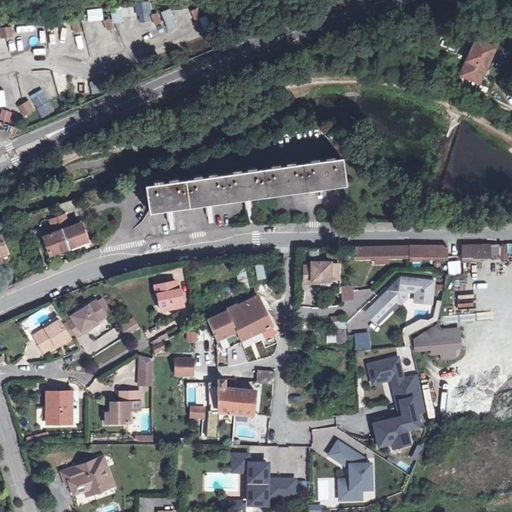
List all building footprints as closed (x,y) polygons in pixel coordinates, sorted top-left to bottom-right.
[(185,9),(189,19),(193,17),(189,7),(185,9)] [(160,12),(168,30),(177,26),(170,8),(160,12)] [(192,10),(194,19),(201,17),(198,8),(192,10)] [(111,9),(112,22),(122,21),(121,9),(111,9)] [(145,15),(149,24),(154,22),(149,13),(145,15)] [(98,20),(103,30),(108,28),(104,18),(98,20)] [(185,31),(188,40),(203,36),(200,27),(185,31)] [(442,39),(439,46),(456,54),(459,46),(442,39)] [(474,40),(463,67),(481,74),(492,47),(474,40)] [(387,49),(394,57),(399,52),(392,44),(387,49)] [(463,67),(460,73),(479,81),(481,74),(463,67)] [(28,78),(22,78),(23,94),(30,94),(28,78)] [(98,78),(88,82),(92,95),(102,92),(98,78)] [(41,89),(29,96),(42,118),(54,110),(41,89)] [(17,103),(23,111),(31,106),(25,98),(17,103)] [(335,159),(140,186),(143,210),(170,207),(209,201),(249,196),(288,190),(317,186),(318,186),(339,183),(335,159)] [(49,225),(68,221),(66,213),(48,217),(49,225)] [(73,227),(63,230),(70,248),(89,241),(82,223),(73,227)] [(63,230),(44,237),(51,255),(70,248),(63,230)] [(0,262),(0,256),(9,253),(2,236),(1,236),(0,234),(0,262)] [(462,245),(463,257),(474,256),(474,259),(481,259),(491,259),(491,254),(499,254),(498,244),(462,245)] [(440,245),(413,246),(413,257),(416,257),(426,257),(440,257),(440,245)] [(391,246),(363,246),(363,258),(381,257),(391,257),(391,246)] [(391,246),(391,257),(394,257),(413,257),(413,246),(391,246)] [(0,256),(0,262),(11,258),(9,253),(0,256)] [(321,282),(331,282),(331,261),(312,261),(312,265),(305,265),(305,285),(312,285),(312,282),(321,282)] [(258,279),(266,277),(262,262),(254,264),(258,279)] [(460,263),(449,263),(450,273),(460,272),(460,263)] [(367,312),(377,323),(400,300),(402,302),(406,298),(407,289),(416,291),(415,301),(432,302),(434,281),(402,277),(395,284),(389,290),(391,291),(388,294),(386,292),(367,312)] [(173,282),(152,286),(154,295),(156,294),(159,310),(181,306),(178,290),(174,290),(173,282)] [(352,286),(342,287),(342,290),(343,299),(352,298),(352,286)] [(201,322),(193,326),(196,332),(206,326),(211,335),(215,334),(218,339),(227,335),(234,332),(237,331),(241,340),(262,330),(264,334),(256,337),(258,342),(277,333),(271,323),(262,302),(258,295),(201,322)] [(103,297),(98,300),(107,313),(111,311),(103,297)] [(76,332),(78,336),(85,332),(84,330),(96,322),(108,315),(107,313),(98,300),(98,299),(74,313),(76,316),(69,320),(69,321),(76,332)] [(345,314),(331,316),(331,324),(334,323),(335,327),(346,325),(345,314)] [(48,328),(61,320),(59,316),(46,324),(48,328)] [(119,326),(125,335),(137,327),(132,319),(119,326)] [(46,342),(42,345),(47,352),(59,345),(60,346),(72,338),(71,336),(64,325),(61,320),(48,328),(40,332),(46,342)] [(76,332),(69,321),(64,325),(71,336),(76,332)] [(84,330),(85,332),(98,324),(96,322),(84,330)] [(437,325),(415,339),(415,349),(432,348),(432,353),(442,352),(443,359),(455,358),(454,347),(460,347),(458,329),(440,330),(437,325)] [(116,328),(98,339),(103,347),(121,336),(116,328)] [(262,330),(241,340),(245,349),(258,342),(256,337),(264,334),(262,330)] [(46,342),(40,332),(36,335),(42,345),(46,342)] [(234,332),(227,335),(230,341),(237,338),(234,332)] [(355,334),(356,351),(368,350),(367,333),(355,334)] [(154,344),(152,346),(155,353),(167,347),(164,340),(157,343),(154,344)] [(225,351),(217,351),(218,366),(225,367),(225,351)] [(398,357),(368,364),(372,383),(395,378),(404,419),(374,426),(379,446),(392,443),(400,441),(401,446),(411,444),(407,429),(420,426),(417,413),(427,410),(418,375),(403,378),(398,357)] [(157,360),(143,359),(143,369),(157,369),(157,360)] [(191,361),(174,360),(173,375),(191,375),(191,361)] [(157,369),(143,369),(143,386),(157,386),(157,369)] [(257,380),(271,381),(272,369),(257,369),(257,380)] [(226,380),(218,379),(218,385),(209,386),(209,404),(219,404),(219,412),(253,414),(254,404),(256,391),(234,388),(236,381),(226,380)] [(71,391),(46,391),(47,424),(71,423),(71,391)] [(140,409),(141,392),(123,391),(123,400),(111,400),(111,412),(106,411),(106,423),(129,423),(129,409),(133,409),(140,409)] [(475,392),(475,411),(493,411),(493,393),(475,392)] [(203,408),(190,408),(190,418),(203,418),(203,408)] [(34,438),(35,442),(49,438),(48,434),(34,438)] [(153,443),(153,435),(137,435),(135,438),(139,440),(142,443),(153,443)] [(365,459),(338,442),(329,455),(344,465),(350,465),(350,480),(351,490),(348,490),(348,500),(362,500),(362,490),(372,490),(372,464),(365,464),(365,459)] [(78,466),(91,461),(89,456),(76,461),(78,466)] [(268,465),(250,465),(251,457),(234,456),(234,470),(250,470),(250,480),(248,483),(247,485),(248,488),(250,490),(250,505),(267,506),(268,498),(295,498),(295,482),(274,482),(274,485),(268,485),(268,482),(268,465)] [(78,466),(60,472),(64,483),(67,481),(71,492),(82,488),(84,493),(110,484),(100,458),(91,461),(78,466)] [(351,490),(350,480),(339,481),(340,501),(348,500),(348,490),(351,490)] [(244,511),(244,504),(228,503),(223,503),(222,511),(244,511)]
